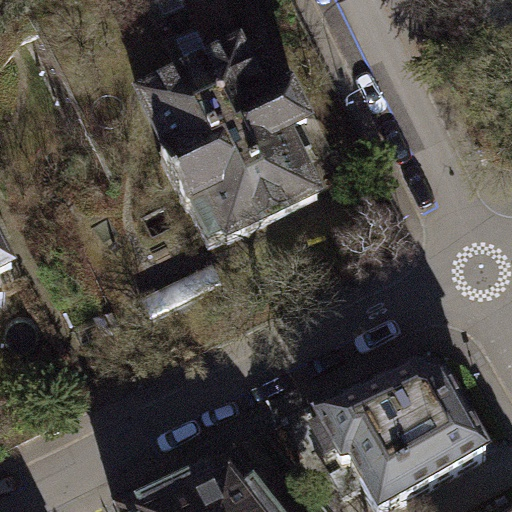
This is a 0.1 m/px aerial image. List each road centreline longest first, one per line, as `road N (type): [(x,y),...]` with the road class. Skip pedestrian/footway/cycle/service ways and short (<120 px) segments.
road 1 (residential): [(476,272),(147,425),(2,511)]
road 2 (residential): [(344,0),(476,272)]
